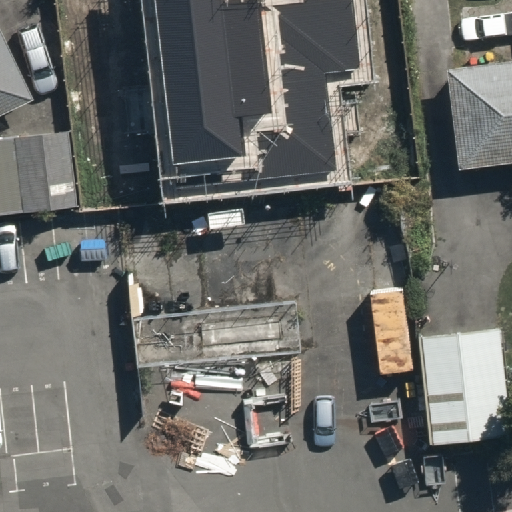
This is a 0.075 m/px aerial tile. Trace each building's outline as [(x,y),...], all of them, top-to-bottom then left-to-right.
[(153,0),(154,2),(141,3),(147,59),(133,60),(140,125),(211,117),(215,157),(257,152),(256,140),(375,126),(360,0),(153,0)] [(0,124),(36,108),(0,27),(0,124)] [(511,63),(445,72),(458,176),(511,168),(511,63)] [(0,222),(77,215),(69,139),(0,145),(0,222)] [(291,322),(188,330),(188,353),(296,343),(291,322)] [(506,442),(496,328),(422,335),(433,448),(506,442)]
